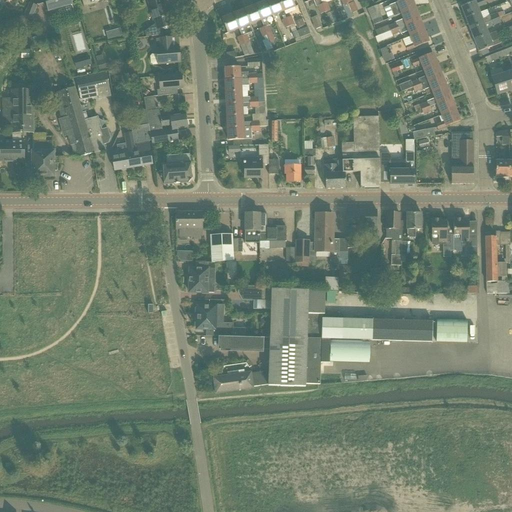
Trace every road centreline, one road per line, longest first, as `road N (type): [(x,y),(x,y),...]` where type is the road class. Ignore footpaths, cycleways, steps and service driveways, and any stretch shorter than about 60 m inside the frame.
road 1 (residential): [(212,511),(163,200)]
road 2 (tertiary): [(207,200),(484,199)]
road 3 (residential): [(207,200),(194,4)]
road 4 (tertiary): [(0,202),(163,200)]
road 5 (residential): [(483,119),(438,0)]
